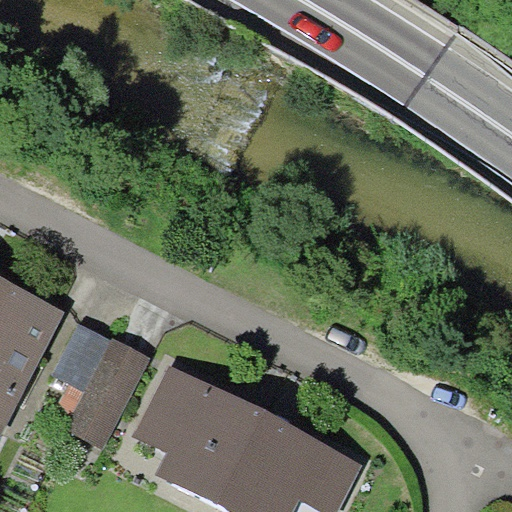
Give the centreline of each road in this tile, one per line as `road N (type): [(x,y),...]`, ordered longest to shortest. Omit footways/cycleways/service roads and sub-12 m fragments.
road 1 (residential): [(0,194),(379,381),(420,413),(444,461),(448,511)]
road 2 (trunk): [(511,134),(304,0)]
